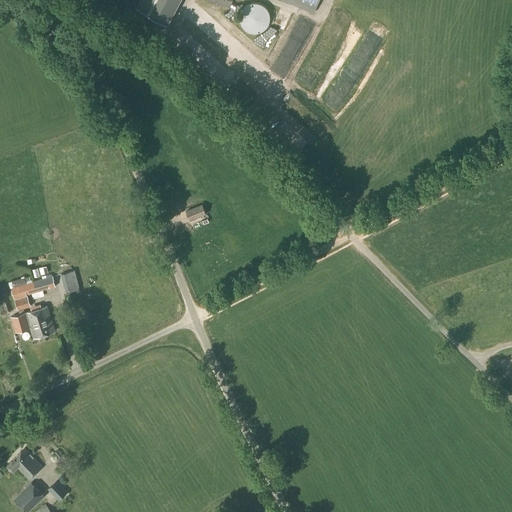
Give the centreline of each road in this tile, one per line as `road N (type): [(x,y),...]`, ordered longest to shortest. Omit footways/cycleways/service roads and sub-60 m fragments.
road 1 (unclassified): [(511,397),(203,93),(76,4)]
road 2 (track): [(511,151),(192,313)]
road 3 (unclassified): [(192,313),(76,4)]
road 4 (unclassified): [(285,511),(192,313)]
road 5 (unclassified): [(0,411),(192,313)]
